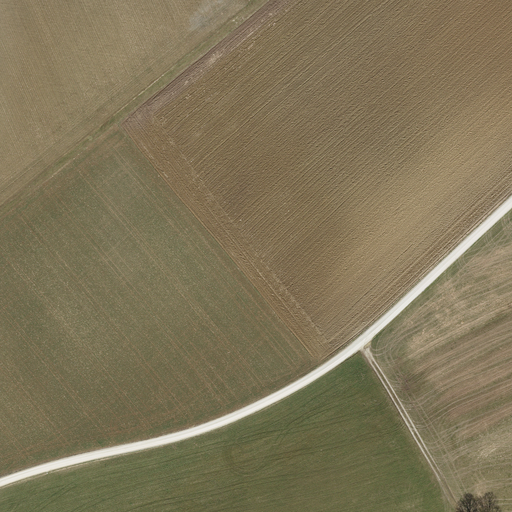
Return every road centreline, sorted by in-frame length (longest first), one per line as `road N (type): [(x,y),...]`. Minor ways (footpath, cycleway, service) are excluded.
road 1 (track): [(511,202),(362,341),(263,405),(0,484)]
road 2 (track): [(362,341),(464,511)]
